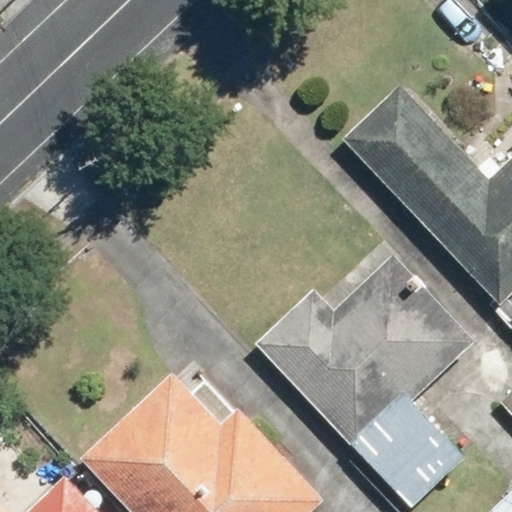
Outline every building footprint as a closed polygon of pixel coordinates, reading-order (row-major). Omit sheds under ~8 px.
[(403,85),(348,135),(499,301),(511,289),(511,157),(489,179),(403,85)] [(415,399),(477,342),(398,255),(334,312),(312,288),(258,337),(413,507),(467,458),(415,399)] [(192,362),(86,460),(133,511),(313,511),(323,503),(192,362)] [(96,511),(61,476),(24,511),(96,511)] [(511,511),(511,498),(495,511),(511,511)]
